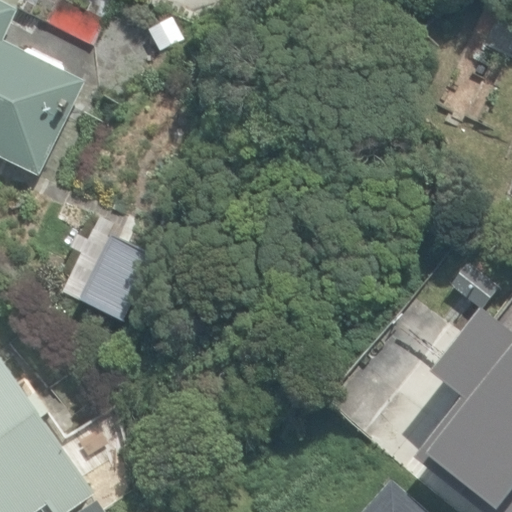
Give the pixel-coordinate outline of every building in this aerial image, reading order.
[(21,0),(18,6),(95,45),(117,0),(21,0)] [(0,157),(42,178),(89,85),(69,75),(65,65),(32,48),(22,52),(6,44),(20,15),(0,4),(0,157)] [(150,31),(162,53),(188,41),(175,17),(150,31)] [(453,288),(482,310),(502,284),(473,262),(453,288)] [(511,511),(511,349),(414,453),(476,511),(511,511)] [(0,511),(74,511),(96,497),(0,357),(0,511)] [(81,432),(111,452),(124,444),(118,409),(81,432)] [(370,511),(428,511),(396,484),(370,511)]
